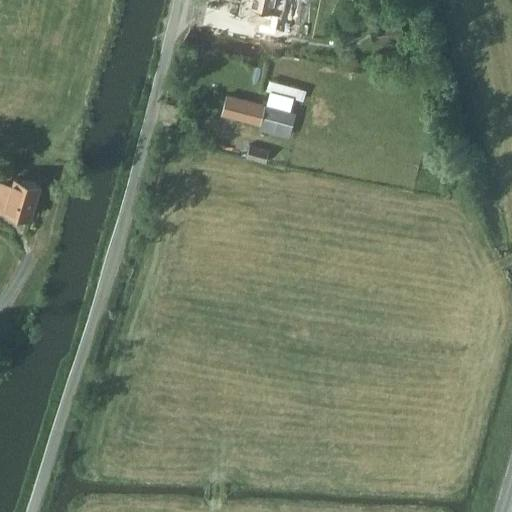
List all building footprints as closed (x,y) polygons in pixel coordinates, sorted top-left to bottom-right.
[(279,0),(250,0),(249,7),(267,11),(265,17),(263,16),(260,28),(274,31),(278,14),(276,13),(279,0)] [(371,26),(374,42),(402,37),(400,21),(371,26)] [(303,100),(306,89),(269,79),(266,89),(303,100)] [(257,121),(261,104),(226,95),(222,113),(242,118),(242,117),(257,121)] [(288,133),(294,112),(266,105),(260,125),(288,133)] [(246,158),(265,163),(269,149),(250,143),(246,158)] [(31,217),(40,185),(14,178),(12,185),(0,181),(0,204),(6,207),(5,210),(31,217)]
